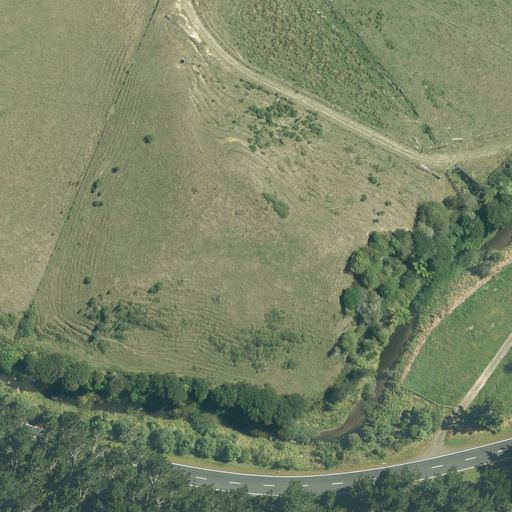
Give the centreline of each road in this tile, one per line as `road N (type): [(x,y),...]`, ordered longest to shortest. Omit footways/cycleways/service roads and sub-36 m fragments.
road 1 (tertiary): [(0,425),(134,464),(268,485),(403,473),(511,447)]
road 2 (track): [(511,141),(444,160),(417,155),(256,76),(215,45),(191,0)]
